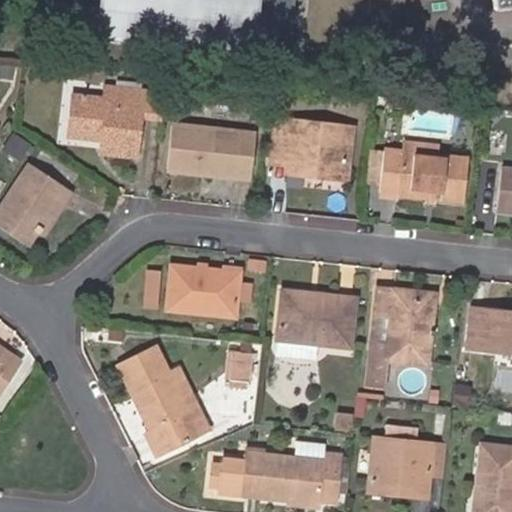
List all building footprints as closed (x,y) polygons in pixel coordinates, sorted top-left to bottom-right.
[(251,50),(256,0),(71,0),(68,15),(97,19),(95,33),(251,50)] [(103,134),(102,140),(101,151),(134,155),(141,89),(104,85),(103,97),(73,94),(68,135),(96,139),(97,133),(103,134)] [(343,172),(348,128),(277,119),(273,157),(288,158),(286,167),(285,174),(303,176),(304,168),(343,172)] [(236,172),(236,178),(251,179),(256,135),(174,125),(168,170),(213,175),(214,169),(236,172)] [(355,129),(348,128),(343,172),(304,168),(303,176),(347,180),(355,129)] [(403,153),(434,156),(436,142),(405,139),(403,153)] [(403,153),(385,151),(380,192),(464,202),(468,160),(434,156),(403,153)] [(288,158),(273,157),(272,165),(286,167),(288,158)] [(53,203),(60,207),(69,192),(27,164),(0,205),(0,228),(25,244),(33,231),(53,203)] [(511,168),(499,167),(495,208),(511,209),(511,168)] [(213,175),(236,178),(236,172),(214,169),(213,175)] [(42,237),(60,207),(53,203),(33,231),(42,237)] [(166,307),(169,267),(148,266),(145,305),(166,307)] [(208,271),(198,270),(174,267),(169,310),(236,317),(241,275),(224,273),(208,271)] [(394,295),(394,289),(379,288),(376,317),(391,319),(388,339),(374,337),(368,381),(383,382),(386,358),(426,363),(430,333),(435,333),(436,328),(431,327),(430,327),(425,322),(427,299),(394,295)] [(315,300),(316,292),(282,289),(282,296),(315,300)] [(434,293),(394,289),(394,295),(427,299),(425,322),(430,327),(431,327),(434,293)] [(279,337),(317,341),(349,345),(355,297),(316,292),(315,300),(282,296),(279,337)] [(484,318),(484,307),(473,306),(471,317),(484,318)] [(468,344),(481,345),(511,348),(511,313),(511,314),(511,312),(511,309),(484,307),(484,318),(471,317),(468,344)] [(391,319),(376,317),(374,337),(388,339),(391,319)] [(315,356),(317,341),(279,337),(277,352),(315,356)] [(164,339),(154,346),(168,371),(179,366),(164,339)] [(154,426),(150,428),(146,430),(159,453),(189,438),(176,416),(189,409),(180,391),(189,387),(179,366),(168,371),(154,346),(116,364),(135,399),(139,397),(154,426)] [(253,350),(232,348),(230,375),(249,378),(253,350)] [(0,388),(16,366),(2,357),(0,359),(0,388)] [(189,387),(180,391),(189,409),(198,404),(189,387)] [(135,399),(150,428),(154,426),(139,397),(135,399)] [(334,427),(350,429),(352,416),(336,413),(334,427)] [(389,421),(388,431),(419,433),(419,424),(389,421)] [(322,494),(338,496),(342,453),(327,451),(326,460),(324,459),(325,441),(296,438),(294,456),(267,453),(267,455),(250,453),(245,492),(262,493),(262,496),(292,499),(321,502),(321,499),(322,494)] [(412,487),(412,493),(427,495),(432,443),(377,438),(375,452),(373,479),(372,489),(389,491),(389,484),(412,487)] [(511,511),(511,445),(483,442),(478,483),(483,488),(480,511),(511,511)] [(373,479),(375,452),(360,450),(357,477),(373,479)] [(474,511),(480,511),(483,488),(478,483),(474,511)] [(389,491),(412,493),(412,487),(389,484),(389,491)]
